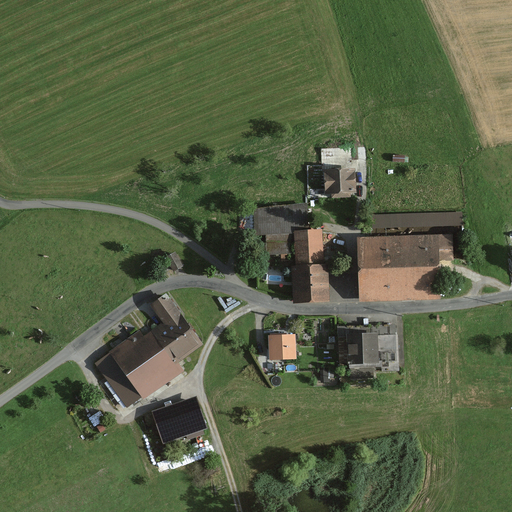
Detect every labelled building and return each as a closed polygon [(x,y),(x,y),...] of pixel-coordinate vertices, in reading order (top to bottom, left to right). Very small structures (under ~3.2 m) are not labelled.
[(352,193),(351,172),(326,173),(326,194),(352,193)] [(306,205),(251,209),(253,239),(265,239),(266,258),(298,256),(299,269),(295,269),(297,302),(328,301),(326,268),(322,268),(320,233),(308,234),(306,205)] [(462,213),(370,216),(370,230),(463,227),(462,213)] [(448,235),(353,239),(356,303),(435,300),(433,265),(449,265),(448,235)] [(181,267),(173,254),(167,259),(173,271),(181,267)] [(166,326),(145,340),(142,335),(99,364),(127,405),(180,369),(175,362),(199,346),(166,299),(153,308),(166,326)] [(338,326),(339,349),(347,348),(347,334),(376,333),(376,325),(338,326)] [(376,338),(348,339),(350,369),(377,367),(376,338)] [(294,339),(272,340),(272,361),(294,360),(294,339)] [(204,430),(193,398),(151,412),(162,444),(204,430)]
